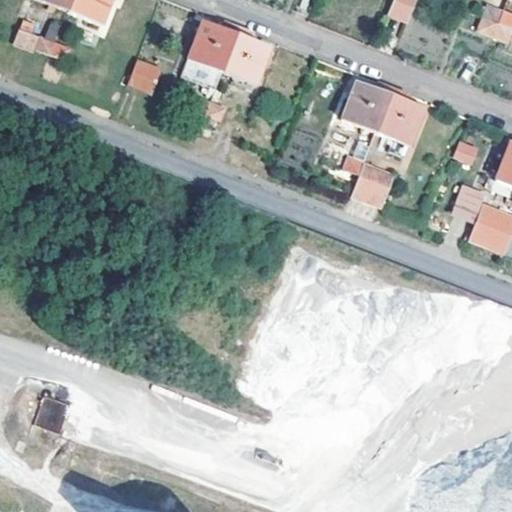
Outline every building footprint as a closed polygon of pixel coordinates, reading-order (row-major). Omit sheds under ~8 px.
[(31,0),(65,14),(70,0),(31,0)] [(70,0),(65,14),(97,27),(108,0),(70,0)] [(394,0),(389,16),(408,23),(416,0),(394,0)] [(481,19),(495,25),(502,12),(487,6),(481,19)] [(509,30),(510,31),(511,25),(511,15),(502,12),(495,25),(509,30)] [(475,33),(489,39),(495,25),(481,19),(475,33)] [(13,43),(48,57),(53,44),(31,36),(35,26),(22,20),(13,43)] [(215,88),(221,73),(238,29),(222,23),(219,29),(199,21),(179,73),(215,88)] [(495,25),(489,39),(504,45),(510,31),(509,30),(495,25)] [(238,29),(221,73),(252,86),(267,48),(248,41),(251,34),(238,29)] [(68,50),(53,44),(48,57),(63,63),(68,50)] [(136,62),(125,88),(149,97),(158,71),(136,62)] [(339,120),(374,133),(392,89),(375,82),(373,89),(354,82),(339,120)] [(392,89),(374,133),(406,145),(421,107),(403,101),(406,94),(392,89)] [(189,113),(203,118),(208,105),(195,100),(189,113)] [(223,111),(208,105),(203,118),(218,124),(223,111)] [(471,166),(478,147),(458,140),(451,159),(471,166)] [(511,192),(511,143),(507,142),(490,188),(511,195),(511,192)] [(344,173),(357,179),(362,166),(349,161),(344,173)] [(357,179),(387,191),(392,178),(362,166),(357,179)] [(380,207),(387,191),(357,179),(351,194),(380,207)] [(481,195),(462,186),(452,212),(471,221),(481,195)] [(511,238),(511,234),(511,217),(483,206),(476,225),(511,238)] [(504,255),(511,238),(476,225),(469,241),(504,255)] [(61,432),(66,402),(40,397),(35,427),(61,432)]
